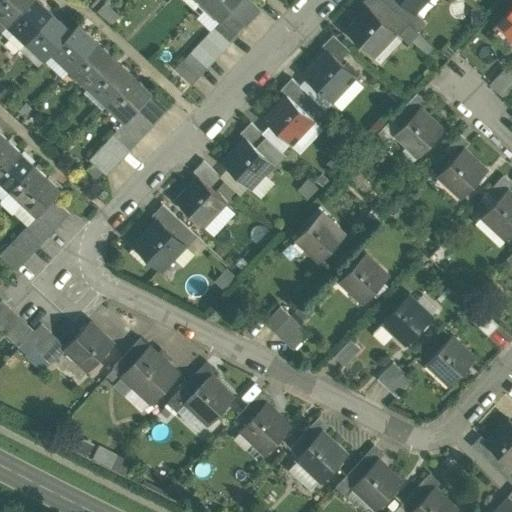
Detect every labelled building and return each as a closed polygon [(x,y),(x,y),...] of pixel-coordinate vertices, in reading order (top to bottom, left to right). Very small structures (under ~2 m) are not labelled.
[(32,0),(0,0),(0,21),(6,28),(32,0)] [(52,16),(34,0),(32,0),(6,28),(25,44),(52,16)] [(203,0),(202,2),(221,19),(229,11),(237,3),(239,0),(203,0)] [(261,9),(251,0),(239,0),(237,3),(253,18),(261,9)] [(383,0),(364,0),(363,1),(369,7),(395,32),(397,34),(407,23),(383,0)] [(414,12),(400,0),(383,0),(407,23),(414,29),(416,31),(424,22),(414,12)] [(400,0),(414,12),(425,0),(400,0)] [(253,18),(237,3),(229,11),(245,26),(253,18)] [(369,7),(346,32),(372,56),(395,32),(369,7)] [(511,8),(498,23),(511,36),(511,8)] [(245,26),(229,11),(221,19),(237,34),(245,26)] [(52,16),(25,44),(44,62),(51,54),(71,33),(52,16)] [(237,34),(221,19),(213,28),(229,43),(237,34)] [(414,29),(407,23),(397,34),(404,40),(414,29)] [(71,33),(51,54),(69,70),(95,43),(77,26),(71,33)] [(229,43),(213,28),(205,36),(222,51),(229,43)] [(348,50),(332,34),(322,45),(328,52),(338,61),(348,50)] [(222,51),(205,36),(198,44),(214,59),(222,51)] [(95,43),(69,70),(88,88),(114,60),(95,43)] [(214,59),(198,44),(190,52),(206,67),(214,59)] [(206,67),(190,52),(183,60),(199,75),(206,67)] [(338,61),(328,52),(306,76),(331,100),(354,76),(338,61)] [(114,60),(88,88),(107,105),(133,77),(114,60)] [(199,75),(183,60),(175,69),(191,84),(199,75)] [(511,79),(511,75),(505,68),(490,84),(499,93),(511,79)] [(152,94),(133,77),(107,105),(125,122),(144,102),(144,101),(152,94)] [(307,93),(291,78),(280,90),(287,96),(297,105),(307,93)] [(511,79),(499,93),(509,102),(511,98),(511,79)] [(168,109),(152,94),(144,101),(144,102),(160,117),(168,109)] [(424,102),(415,94),(401,109),(409,117),(418,108),(419,108),(424,102)] [(297,105),(287,96),(264,119),(290,143),(312,119),(297,105)] [(160,117),(144,102),(136,111),(152,126),(160,117)] [(419,108),(418,108),(409,117),(394,133),(419,156),(443,131),(419,108)] [(152,126),(136,111),(128,119),(144,134),(152,126)] [(144,134),(128,119),(125,122),(120,127),(136,142),(144,134)] [(267,137),(251,122),(240,133),(246,138),(257,148),(267,137)] [(136,142),(120,127),(113,135),(129,150),(136,142)] [(129,150),(113,135),(105,143),(121,158),(129,150)] [(459,135),(445,150),(453,158),(462,149),(463,150),(469,144),(459,135)] [(286,155),(267,137),(257,148),(274,164),(273,165),(275,167),(286,155)] [(257,148),(246,138),(223,163),(246,184),(249,187),(263,172),(265,173),(273,165),(274,164),(257,148)] [(7,140),(0,148),(0,175),(21,153),(7,140)] [(121,158),(105,143),(97,152),(113,167),(121,158)] [(463,150),(462,149),(453,158),(437,175),(462,198),(486,172),(463,150)] [(113,167),(97,152),(90,159),(106,174),(113,167)] [(21,153),(0,175),(0,180),(11,191),(35,165),(21,153)] [(219,175),(203,160),(192,171),(198,177),(208,186),(219,175)] [(48,177),(35,165),(11,191),(24,202),(48,177)] [(246,184),(229,168),(221,177),(238,192),(246,184)] [(263,172),(249,187),(260,197),(274,182),(265,173),(263,172)] [(511,184),(503,176),(488,191),(497,200),(506,191),(507,191),(511,185),(511,184)] [(48,177),(24,202),(37,215),(38,215),(45,206),(53,198),(61,189),(48,177)] [(198,177),(176,201),(202,225),(224,201),(208,186),(198,177)] [(511,196),(507,191),(506,191),(497,200),(482,216),(507,238),(511,232),(511,196)] [(69,213),(53,198),(45,206),(61,221),(69,213)] [(197,237),(161,204),(151,215),(157,221),(182,245),(186,249),(197,237)] [(61,221),(45,206),(38,215),(54,230),(61,221)] [(344,235),(320,213),(296,239),(320,261),(344,235)] [(54,230),(38,215),(37,215),(30,223),(46,238),(54,230)] [(157,221),(134,245),(159,269),(182,245),(157,221)] [(46,238),(30,223),(22,231),(38,246),(46,238)] [(38,246),(22,231),(14,240),(30,254),(38,246)] [(30,254),(14,240),(7,248),(23,263),(30,254)] [(23,263),(7,248),(0,255),(0,256),(15,271),(23,263)] [(389,278),(364,255),(341,279),(365,303),(389,278)] [(408,295),(388,316),(397,325),(393,329),(396,332),(408,343),(432,317),(408,295)] [(1,301),(0,302),(0,318),(9,309),(1,301)] [(280,308),(265,323),(274,332),(289,316),(280,308)] [(9,309),(0,318),(0,329),(3,332),(17,316),(9,309)] [(26,324),(17,316),(3,332),(11,340),(26,324)] [(289,316),(274,332),(283,340),(298,325),(289,316)] [(397,325),(388,316),(384,320),(385,321),(393,329),(397,325)] [(393,329),(385,321),(373,333),(385,344),(396,332),(393,329)] [(90,322),(66,348),(89,369),(113,344),(90,322)] [(26,324),(11,340),(19,347),(26,340),(34,332),(26,324)] [(34,332),(26,340),(35,348),(50,333),(41,325),(34,332)] [(298,325),(283,340),(293,350),(308,334),(298,325)] [(50,333),(35,348),(42,356),(57,340),(50,333)] [(475,358),(451,335),(431,356),(441,365),(437,370),(452,383),(475,358)] [(140,338),(113,367),(122,376),(123,375),(150,347),(140,338)] [(361,348),(350,338),(334,356),(344,366),(361,348)] [(57,340),(42,356),(52,364),(66,348),(57,340)] [(150,347),(123,375),(133,384),(134,382),(153,400),(178,373),(150,347)] [(206,362),(191,377),(200,385),(208,376),(209,376),(215,370),(206,362)] [(402,370),(393,362),(378,378),(388,387),(402,370)] [(402,370),(388,387),(397,396),(412,380),(402,370)] [(200,385),(185,401),(210,423),(233,398),(209,376),(208,376),(200,385)] [(271,400),(262,391),(247,407),(255,414),(265,404),(266,405),(271,400)] [(266,405),(265,404),(255,414),(241,430),(266,452),(289,427),(266,405)] [(328,427),(318,418),(303,434),(312,442),(322,431),(323,432),(328,427)] [(487,442),(486,443),(496,452),(511,466),(511,465),(511,421),(509,418),(487,442)] [(323,432),(322,431),(312,442),(297,457),(322,480),(346,454),(323,432)] [(487,442),(481,436),(472,446),(488,460),(496,452),(486,443),(487,442)] [(374,446),(359,462),(368,469),(377,459),(378,460),(383,454),(374,446)] [(511,465),(511,466),(496,452),(488,460),(511,482),(511,465)] [(368,469),(353,485),(378,508),(402,482),(378,460),(377,459),(368,469)] [(430,474),(401,505),(407,511),(409,511),(433,487),(434,488),(439,483),(430,474)] [(433,487),(409,511),(456,511),(458,511),(434,488),(433,487)] [(511,511),(511,500),(508,496),(492,511),(511,511)]
